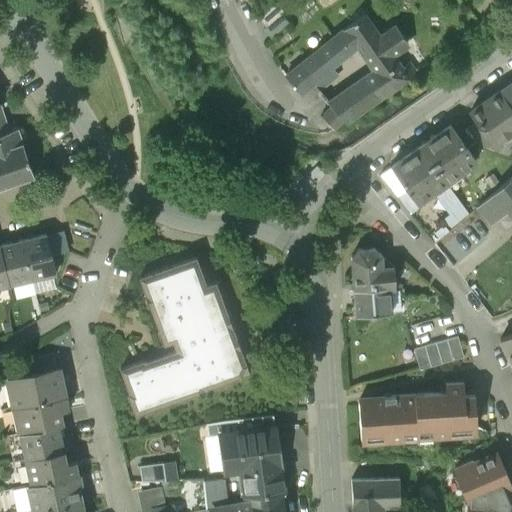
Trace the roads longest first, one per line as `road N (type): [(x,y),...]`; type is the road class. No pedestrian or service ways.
road 1 (residential): [(511,413),(472,320),(345,170)]
road 2 (tertiary): [(291,240),(308,257),(317,288),(333,511)]
road 3 (tertiary): [(129,192),(5,0)]
road 4 (residential): [(77,311),(119,511)]
road 5 (residential): [(511,52),(345,170)]
road 6 (tertiary): [(291,240),(271,230),(178,221),(129,192)]
road 7 (residential): [(222,0),(256,74),(280,102),(305,113)]
road 8 (residential): [(129,192),(77,311)]
